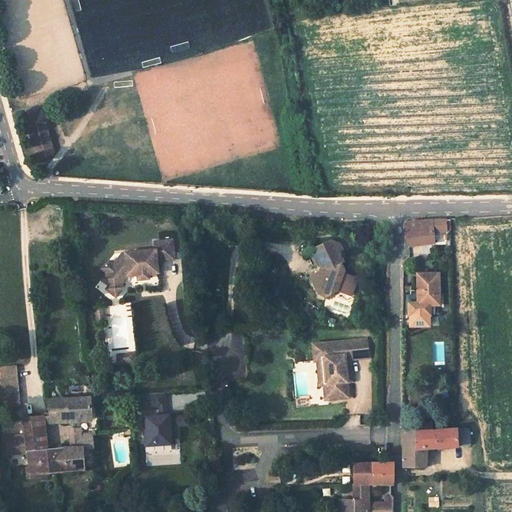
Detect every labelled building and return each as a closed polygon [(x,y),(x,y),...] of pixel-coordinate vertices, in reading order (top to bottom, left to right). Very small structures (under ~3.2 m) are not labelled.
[(24,121),(27,132),(39,128),(44,130),(42,123),(24,121)] [(32,151),(45,147),(44,144),(48,143),(44,130),(39,128),(27,132),(32,151)] [(430,221),(431,232),(445,231),(444,220),(430,221)] [(405,223),(407,246),(432,243),(431,232),(430,221),(405,223)] [(174,259),(172,239),(154,241),(155,249),(125,253),(126,261),(115,262),(113,264),(109,260),(102,268),(107,272),(101,279),(109,285),(120,284),(127,275),(137,274),(138,279),(149,278),(148,273),(158,272),(157,260),(174,259)] [(326,296),(335,291),(355,299),(362,280),(343,273),(339,265),(344,263),(340,254),(344,252),(340,244),(331,241),(315,249),(312,256),(316,265),(320,263),(321,267),(320,272),(321,275),(320,283),(315,285),(319,294),(326,296)] [(122,253),(115,262),(126,261),(125,253),(122,253)] [(321,275),(320,272),(310,277),(315,285),(320,283),(321,275)] [(436,274),(416,276),(417,302),(417,306),(431,305),(438,305),(436,274)] [(124,287),(120,284),(109,285),(106,288),(116,296),(124,287)] [(417,306),(417,302),(409,303),(409,315),(432,314),(431,305),(417,306)] [(95,321),(103,321),(101,306),(93,307),(95,321)] [(326,370),(329,399),(348,398),(347,382),(345,382),(345,373),(348,373),(346,356),(350,355),(350,360),(369,358),(367,340),(335,343),(335,347),(313,348),(314,361),(317,361),(322,361),(322,371),(326,370)] [(117,356),(117,364),(132,362),(132,354),(117,356)] [(325,400),(329,399),(326,370),(322,371),(322,361),(317,361),(319,386),(324,385),(325,400)] [(17,366),(0,367),(0,389),(2,408),(20,406),(17,366)] [(164,393),(137,395),(138,410),(159,409),(165,408),(164,393)] [(26,452),(29,476),(83,471),(81,450),(92,449),(91,433),(80,433),(80,430),(68,431),(69,449),(45,451),(43,425),(90,421),(89,398),(46,400),(48,416),(42,417),(23,419),(25,435),(25,439),(15,440),(15,436),(6,437),(8,454),(26,452)] [(143,419),(144,444),(171,443),(171,436),(178,436),(178,427),(181,426),(181,417),(166,418),(160,418),(143,419)] [(402,467),(425,467),(425,447),(469,445),(469,428),(457,429),(457,428),(418,431),(402,431),(402,467)] [(338,511),(366,511),(367,503),(366,484),(392,484),(392,463),(390,463),(352,464),(353,498),(339,498),(338,511)] [(367,503),(366,511),(392,511),(393,503),(367,503)]
